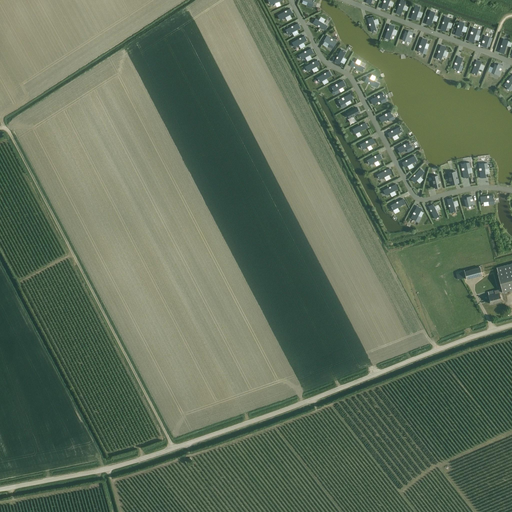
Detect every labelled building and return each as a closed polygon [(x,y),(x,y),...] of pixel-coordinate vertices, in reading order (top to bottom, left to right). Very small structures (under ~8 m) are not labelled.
[(400,0),(396,13),(400,14),(402,9),(403,9),(406,1),(405,1),(405,2),(401,0),(400,0)] [(412,12),(410,18),(411,19),(411,18),(415,20),(417,16),(418,11),(420,7),(415,5),(413,10),(413,11),(413,12),(412,12)] [(285,11),(277,15),(278,15),(280,20),(285,17),(290,14),(292,13),(290,9),(290,8),(286,10),(286,11),(285,11)] [(427,18),(425,24),(426,24),(430,25),(432,20),(434,15),(435,12),(430,11),(430,10),(428,16),(428,17),(428,18),(427,18)] [(442,23),(440,30),(441,29),(445,31),(447,27),(448,22),(450,18),(445,16),(443,22),(443,21),(443,22),(442,23)] [(368,18),(367,18),(369,24),(370,25),(369,25),(369,26),(370,26),(372,32),(372,31),(373,31),(375,31),(375,30),(376,30),(375,25),(373,20),(372,17),(368,18)] [(313,23),(318,26),(319,27),(325,30),(327,25),(323,23),(319,20),(315,19),(313,23)] [(457,27),(455,35),(455,34),(460,36),(461,31),(463,26),(464,23),(459,21),(458,25),(457,26),(457,27)] [(291,27),(285,30),(286,30),(287,31),(286,31),(287,33),(288,34),(292,32),(297,30),(300,28),(298,23),(293,26),(292,26),(291,27),(291,26),(291,27)] [(387,30),(384,38),(385,38),(389,39),(391,34),(393,29),(394,26),(389,25),(389,24),(388,28),(388,29),(387,30)] [(470,33),(468,41),(473,42),(476,34),(479,35),(481,30),(480,30),(473,28),(473,27),(472,27),(471,31),(471,32),(470,33)] [(405,31),(402,40),(407,41),(407,42),(409,42),(409,43),(410,43),(411,38),(412,38),(412,37),(412,36),(412,35),(413,32),(408,31),(408,32),(405,31)] [(482,42),(481,46),(481,45),(486,47),(486,45),(489,46),(492,38),(485,35),(484,35),(483,40),(482,40),(482,41),(483,41),(482,42)] [(299,38),(292,42),(292,43),(292,42),(295,47),(299,45),(303,42),(307,40),(304,36),(301,37),(300,37),(300,38),(299,38)] [(327,36),(324,40),(325,41),(329,44),(328,46),(332,48),(333,48),(332,48),(336,42),(333,40),(333,39),(332,39),(331,39),(331,38),(326,36),(327,36)] [(419,47),(417,51),(418,51),(420,52),(425,54),(427,49),(424,48),(426,43),(427,40),(422,38),(419,45),(419,47),(419,46),(418,47),(419,47)] [(500,47),(499,52),(504,54),(506,45),(508,41),(503,39),(501,45),(501,46),(500,46),(500,47)] [(438,52),(436,58),(438,59),(439,59),(441,60),(442,55),(444,50),(445,47),(441,45),(439,50),(438,50),(438,51),(439,51),(438,52)] [(304,52),(298,55),(299,55),(300,56),(299,57),(300,58),(301,59),(305,57),(310,55),(313,53),(311,48),(306,51),(305,51),(304,52),(304,51),(304,52)] [(336,58),(334,62),(335,62),(339,64),(340,62),(343,57),(345,52),(344,51),(343,50),(341,50),(341,49),(337,56),(337,57),(336,58)] [(458,56),(453,69),(453,68),(454,69),(456,70),(456,69),(461,71),(460,72),(461,72),(463,66),(462,67),(460,65),(463,58),(458,56)] [(312,63),(305,67),(307,71),(312,69),(316,66),(320,64),(317,60),(314,62),(313,62),(312,63),(312,62),(312,63)] [(476,60),(471,74),(471,73),(473,74),(475,75),(476,75),(478,69),(481,62),(476,60)] [(350,65),(363,72),(362,72),(363,70),(364,69),(364,68),(360,65),(352,61),(350,65)] [(491,72),(491,73),(491,72),(499,75),(499,76),(501,71),(501,70),(501,69),(502,69),(503,65),(498,64),(497,65),(495,64),(494,64),(493,68),(491,72)] [(324,74),(317,78),(318,79),(319,81),(319,82),(322,81),(326,78),(331,75),(329,71),(325,73),(325,72),(325,73),(324,73),(324,74)] [(506,81),(503,85),(504,85),(505,86),(504,86),(506,87),(510,90),(510,91),(511,88),(511,85),(511,84),(511,83),(511,74),(508,80),(507,80),(507,81),(506,81)] [(364,81),(377,88),(377,87),(378,84),(379,83),(375,81),(367,77),(366,77),(367,77),(365,81),(364,81)] [(335,85),(331,87),(332,87),(332,88),(333,90),(333,89),(335,94),(335,95),(340,92),(340,91),(340,92),(338,89),(345,85),(343,81),(343,80),(337,84),(337,83),(336,84),(337,84),(336,84),(335,84),(335,85)] [(341,98),(338,100),(338,101),(338,100),(339,101),(338,101),(339,103),(342,108),(347,105),(346,105),(345,103),(350,100),(353,98),(350,94),(350,93),(343,97),(342,98),(341,98)] [(377,96),(370,100),(371,100),(373,104),(381,100),(382,103),(387,101),(387,100),(386,101),(384,96),(383,94),(383,93),(379,95),(378,95),(379,95),(377,96)] [(357,108),(346,113),(346,114),(347,113),(349,118),(360,112),(357,108)] [(391,111),(379,117),(379,118),(379,117),(382,122),(388,118),(390,121),(395,119),(394,119),(392,114),(391,112),(390,111),(391,111)] [(365,123),(352,129),(353,129),(355,133),(359,131),(368,127),(367,127),(365,123)] [(391,131),(387,133),(390,138),(392,136),(397,134),(402,131),(401,130),(401,128),(400,128),(400,127),(400,126),(392,130),(391,131)] [(372,138),(359,144),(360,145),(360,144),(361,146),(361,148),(362,148),(362,149),(367,146),(374,142),(372,138)] [(403,145),(397,148),(398,148),(400,153),(407,149),(408,152),(413,149),(410,145),(410,143),(409,143),(409,142),(405,144),(404,144),(405,144),(404,145),(403,144),(403,145)] [(379,154),(367,160),(368,162),(369,164),(369,163),(369,165),(381,158),(379,154)] [(405,161),(402,162),(402,163),(404,167),(407,165),(412,163),(416,160),(414,156),(407,160),(407,159),(406,160),(405,160),(405,161)] [(461,164),(462,168),(461,168),(461,169),(462,169),(462,170),(464,178),(464,177),(469,176),(468,173),(467,168),(470,167),(470,168),(469,162),(469,163),(461,164)] [(479,163),(479,168),(479,170),(480,178),(481,178),(481,177),(486,177),(485,173),(485,168),(488,168),(487,162),(487,163),(479,164),(479,163)] [(384,171),(377,175),(378,176),(379,178),(379,179),(384,177),(389,174),(392,173),(389,168),(386,170),(385,170),(384,171),(384,170),(384,171)] [(413,176),(410,179),(411,179),(414,182),(416,180),(420,176),(424,172),(420,169),(421,168),(420,168),(415,174),(414,174),(414,175),(414,176),(413,175),(413,176)] [(456,171),(448,173),(449,177),(450,181),(451,185),(458,183),(457,179),(456,179),(455,176),(457,176),(456,171)] [(437,175),(432,177),(435,188),(440,187),(437,175)] [(389,187),(383,190),(383,191),(383,190),(386,195),(390,193),(394,190),(398,189),(396,184),(390,186),(390,187),(389,187)] [(493,195),(480,197),(481,197),(481,202),(489,201),(489,204),(494,204),(494,203),(493,198),(494,198),(493,196),(493,195)] [(464,199),(464,200),(466,207),(471,206),(473,205),(474,205),(473,201),(473,200),(472,199),(473,199),(472,198),(471,196),(467,197),(467,199),(464,200),(464,199)] [(447,199),(448,205),(449,206),(449,207),(451,213),(452,212),(454,212),(455,211),(454,207),(453,202),(452,198),(447,199)] [(396,202),(390,205),(391,205),(391,207),(392,209),(392,208),(393,210),(397,207),(405,203),(403,199),(398,201),(397,201),(397,202),(396,202)] [(428,206),(430,210),(431,211),(430,211),(431,212),(435,219),(435,218),(439,216),(436,211),(434,207),(433,204),(428,206)] [(413,214),(411,218),(418,221),(418,222),(421,217),(418,216),(420,211),(421,209),(417,206),(414,212),(413,212),(414,212),(413,213),(413,214)] [(503,292),(511,289),(511,263),(496,267),(502,288),(503,292)] [(464,271),(467,279),(482,275),(480,267),(464,271)] [(462,271),(456,273),(457,279),(458,280),(461,279),(464,278),(462,271)] [(499,293),(503,292),(502,288),(494,291),(495,293),(488,295),(491,304),(501,301),(499,293)]
